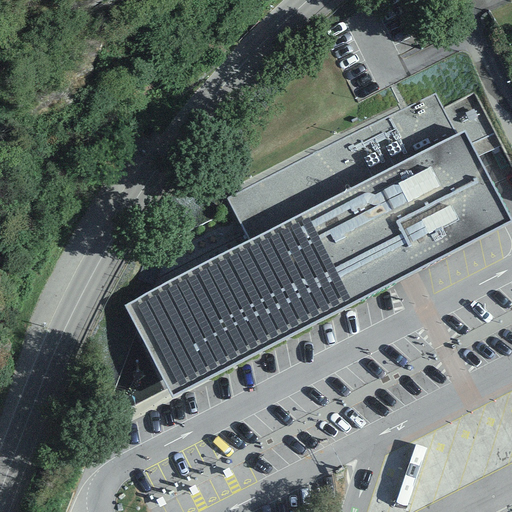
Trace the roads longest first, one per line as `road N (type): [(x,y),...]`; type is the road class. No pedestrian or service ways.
road 1 (tertiary): [(0,493),(60,343),(135,201),(226,82),(305,0)]
road 2 (unclassified): [(449,0),(511,123)]
